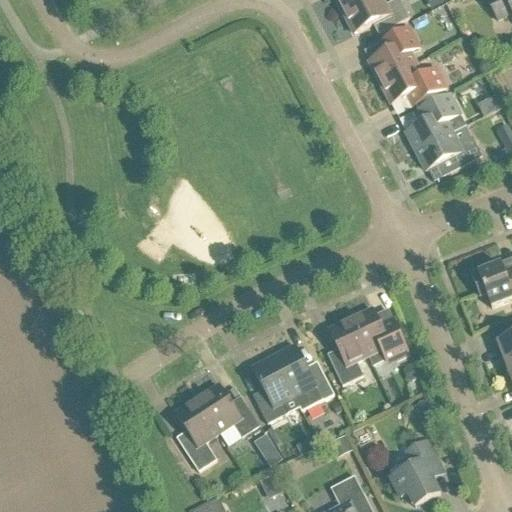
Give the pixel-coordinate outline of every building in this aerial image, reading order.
[(334,0),(344,18),(378,0),(334,0)] [(380,0),(378,0),(344,18),(355,39),(374,29),(379,40),(411,24),(400,3),(386,10),(380,0)] [(434,0),(439,8),(449,2),(447,0),(434,0)] [(511,0),(490,0),(486,2),(499,26),(511,18),(511,0)] [(426,37),(437,31),(431,19),(419,25),(426,37)] [(370,67),(381,89),(417,70),(411,59),(421,53),(410,33),(383,47),(388,57),(370,67)] [(417,70),(381,89),(392,110),(411,100),(416,111),(448,94),(437,74),(423,81),(417,70)] [(407,138),(417,158),(453,139),(448,129),(464,121),(452,99),(419,116),(426,128),(407,138)] [(453,139),(417,158),(427,177),(446,168),(451,178),(483,162),(473,143),(459,150),(453,139)] [(496,159),(499,165),(510,159),(511,158),(511,143),(504,148),(507,153),(503,155),(496,159)] [(493,276),(491,271),(471,278),(481,303),(488,301),(493,313),(511,305),(511,274),(505,277),(503,272),(493,276)] [(374,315),(352,326),(369,362),(382,356),(387,366),(395,362),(397,366),(410,360),(389,316),(381,320),(383,324),(379,326),(374,315)] [(369,362),(352,326),(330,336),(339,355),(328,360),(343,392),(365,382),(358,368),(369,362)] [(498,348),(507,370),(511,368),(511,329),(502,333),(506,345),(498,348)] [(297,352),(275,363),(296,403),(297,403),(304,417),(335,401),(318,368),(308,374),(297,352)] [(296,403),(275,363),(254,374),(265,396),(254,401),(269,430),(290,419),(285,409),(296,403)] [(415,369),(403,374),(408,386),(420,381),(415,369)] [(220,391),(198,406),(221,440),(234,430),(243,444),(261,432),(242,402),(232,409),(220,391)] [(428,405),(415,411),(421,422),(434,416),(428,405)] [(221,440),(198,406),(176,420),(188,437),(178,444),(200,478),(218,466),(207,449),(221,440)] [(333,411),(337,419),(345,415),(341,407),(333,411)] [(346,441),(335,448),(340,459),(352,452),(346,441)] [(313,442),(303,447),(308,456),(317,451),(313,442)] [(441,471),(428,446),(408,456),(415,470),(392,482),(402,502),(409,499),(416,511),(417,511),(441,500),(429,477),(441,471)] [(276,454),(264,461),(271,473),(283,465),(276,454)] [(371,511),(356,482),(332,494),(341,511),(371,511)]
